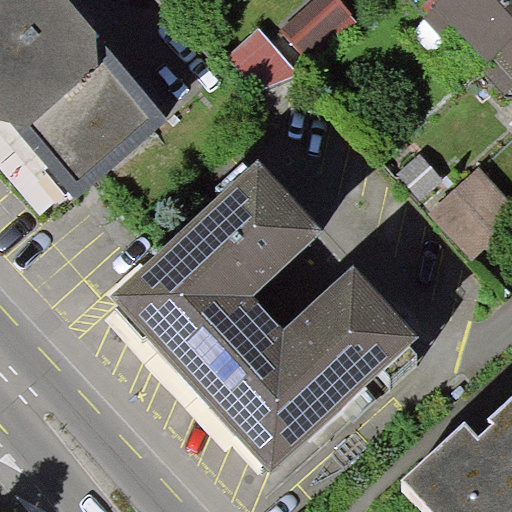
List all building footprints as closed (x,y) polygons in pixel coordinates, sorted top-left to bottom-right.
[(166,122),(67,0),(0,0),(0,118),(11,121),(72,198),(166,122)] [(361,21),(340,0),(308,0),(279,29),(314,65),(361,21)] [(511,0),(438,0),(437,1),(440,4),(425,17),(440,34),(452,24),(487,62),(493,57),(511,40),(511,0)] [(260,28),(228,56),(259,90),(300,75),(260,28)] [(511,40),(493,57),(501,64),(490,75),(505,92),(511,86),(511,40)] [(108,299),(188,387),(270,312),(256,297),(323,236),(257,164),(108,299)] [(511,222),(511,209),(477,169),(430,211),(472,258),(511,222)] [(270,312),(188,387),(270,476),(420,339),(352,265),(284,327),(270,312)] [(511,511),(511,421),(498,434),(488,424),(411,494),(427,511),(511,511)]
